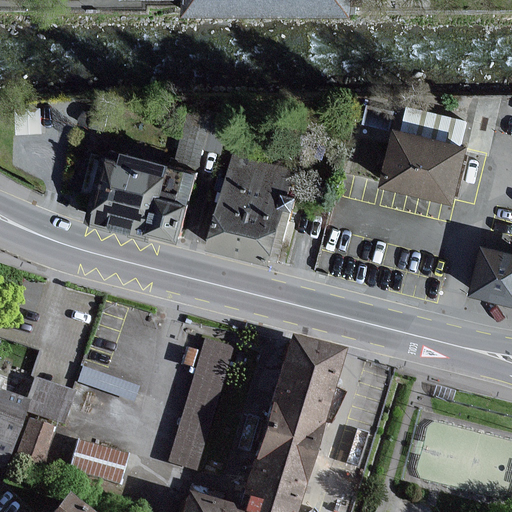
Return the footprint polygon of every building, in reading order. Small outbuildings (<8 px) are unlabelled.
[(185,0),(186,17),(354,15),(353,0),(185,0)] [(472,149),(398,130),(383,187),(458,206),(472,149)] [(184,243),(194,205),(168,198),(175,168),(125,156),(123,164),(111,161),(96,221),(184,243)] [(304,175),(232,157),(210,249),(282,267),(304,175)] [(511,255),(484,249),(474,293),(511,302),(511,255)] [(199,466),(233,343),(203,334),(168,458),(199,466)] [(339,354),(288,339),(270,399),(239,501),(236,511),(185,495),(179,511),(291,511),(332,378),(339,354)] [(0,455),(2,457),(22,404),(0,396),(0,455)] [(49,429),(27,422),(16,456),(38,463),(49,429)] [(121,478),(127,445),(75,435),(68,467),(121,478)] [(79,511),(65,500),(55,511),(79,511)]
